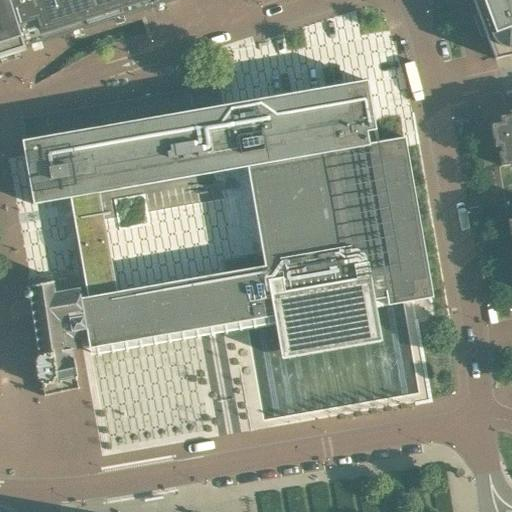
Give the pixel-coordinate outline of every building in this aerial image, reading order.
[(0,0),(0,56),(23,49),(20,39),(25,37),(12,0),(0,0)] [(12,0),(25,37),(20,39),(23,49),(159,6),(175,0),(12,0)] [(511,0),(472,0),(494,59),(511,55),(511,0)] [(371,62),(359,63),(362,81),(373,80),(371,62)] [(387,305),(432,298),(406,148),(404,138),(382,142),(377,143),(373,119),(366,81),(221,107),(22,141),(24,155),(33,204),(57,200),(62,199),(70,198),(80,257),(87,297),(80,299),(87,336),(91,357),(213,336),(275,325),(281,358),(380,341),(373,299),(386,296),(387,305)] [(511,219),(507,220),(510,235),(511,248),(511,111),(509,112),(510,115),(499,117),(500,123),(490,125),(494,147),(499,147),(500,152),(498,152),(500,167),(511,164),(511,219)] [(27,287),(28,289),(24,292),(25,297),(29,299),(38,354),(39,353),(39,355),(38,355),(38,356),(38,357),(39,359),(40,370),(41,370),(43,381),(42,381),(41,382),(43,383),(43,384),(44,386),(45,394),(44,396),(46,397),(47,395),(77,388),(79,390),(81,387),(78,386),(77,376),(74,359),(73,359),(72,351),(75,350),(73,339),(80,337),(87,336),(80,299),(78,289),(76,277),(52,281),(51,277),(39,279),(39,278),(30,280),(31,281),(29,281),(27,281),(28,287),(27,287)]
